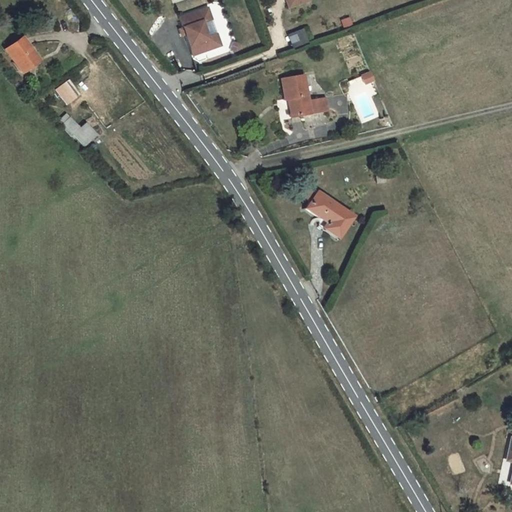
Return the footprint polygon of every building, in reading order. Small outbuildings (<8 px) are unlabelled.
[(206,8),(179,18),(192,56),(219,46),(216,34),(206,38),(201,23),(210,20),(206,8)] [(287,33),(289,45),(304,43),(303,31),(287,33)] [(5,50),(21,73),(37,61),(21,38),(5,50)] [(359,74),(362,87),(372,84),(369,72),(359,74)] [(302,76),(280,80),(283,100),(287,99),(290,117),(308,114),(306,102),(302,76)] [(324,99),(311,101),(314,113),(326,111),(324,99)] [(58,121),(61,124),(69,117),(65,114),(58,121)] [(61,124),(60,126),(70,137),(72,135),(79,128),(69,117),(61,124)] [(72,135),(83,147),(95,135),(84,123),(79,128),(72,135)] [(382,171),(375,172),(376,183),(384,182),(382,171)] [(349,216),(315,192),(304,209),(320,219),(323,216),(329,221),(326,224),(324,227),(336,235),(349,216)] [(336,235),(324,227),(322,230),(336,240),(351,217),(349,216),(336,235)]
